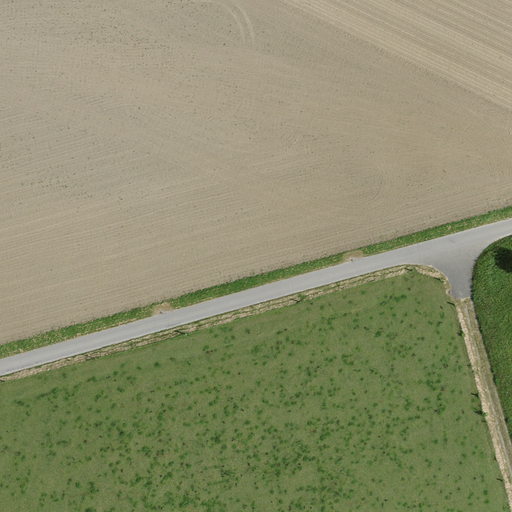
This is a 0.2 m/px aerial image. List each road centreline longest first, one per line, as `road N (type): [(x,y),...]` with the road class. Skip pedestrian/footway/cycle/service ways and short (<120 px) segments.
road 1 (unclassified): [(0,369),(511,227)]
road 2 (track): [(452,244),(511,465)]
